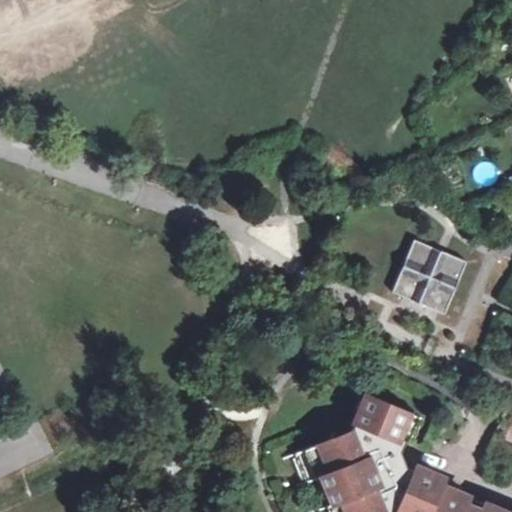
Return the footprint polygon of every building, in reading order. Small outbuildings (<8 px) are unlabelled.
[(466,262),(415,239),(393,290),(445,313),(466,262)] [(511,391),(510,396),(486,456),(511,466),(511,391)] [(338,444),(330,439),(297,454),(308,481),(314,478),(325,506),(319,509),(320,511),(374,511),(381,509),(382,511),(389,511),(390,511),(411,511),(425,477),(412,471),(405,468),(399,452),(404,440),(400,438),(410,413),(367,396),(351,431),(354,438),(338,444)] [(410,413),(400,438),(404,440),(410,441),(420,417),(410,413)] [(354,438),(351,431),(341,435),(333,431),(330,439),(338,444),(354,438)] [(428,511),(437,492),(441,484),(442,479),(433,475),(415,466),(412,471),(425,477),(411,511),(428,511)] [(437,492),(483,511),(485,504),(441,484),(437,492)] [(484,511),(483,511),(437,492),(428,511),(484,511)]
